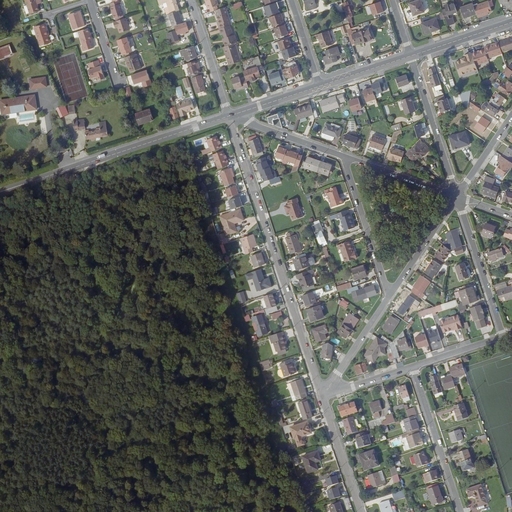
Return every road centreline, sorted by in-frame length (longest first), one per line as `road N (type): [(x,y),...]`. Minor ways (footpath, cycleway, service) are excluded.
road 1 (residential): [(228,116),(321,396)]
road 2 (secondary): [(228,116),(0,190)]
road 3 (residential): [(458,511),(411,366)]
road 4 (residential): [(456,196),(409,55)]
road 5 (residential): [(388,297),(342,156)]
road 6 (residential): [(501,336),(456,196)]
road 7 (residential): [(190,0),(228,116)]
road 8 (residential): [(456,196),(388,297)]
road 9 (residential): [(321,396),(360,511)]
road 10 (residential): [(342,156),(456,196)]
road 11 (residential): [(228,116),(342,156)]
